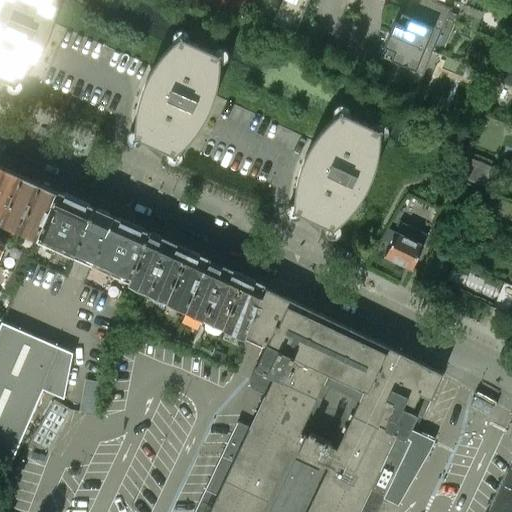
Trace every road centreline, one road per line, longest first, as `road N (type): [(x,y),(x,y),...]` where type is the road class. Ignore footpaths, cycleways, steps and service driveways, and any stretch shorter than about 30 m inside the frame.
road 1 (residential): [(0,137),(511,377)]
road 2 (unknown): [(262,258),(288,155),(219,130)]
road 3 (unknown): [(99,182),(116,132),(117,98),(77,59)]
